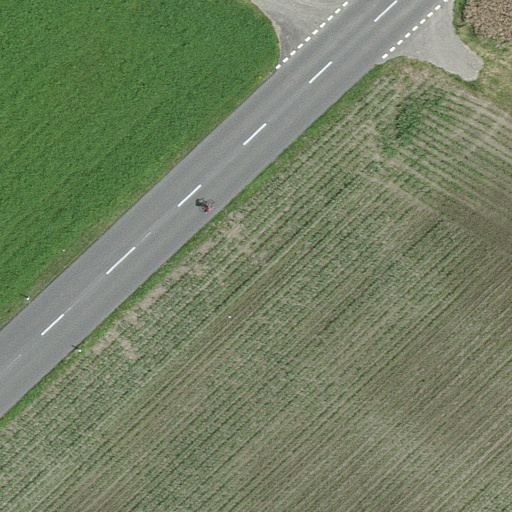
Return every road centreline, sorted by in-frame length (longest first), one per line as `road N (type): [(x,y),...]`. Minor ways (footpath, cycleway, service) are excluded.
road 1 (tertiary): [(0,374),(399,0)]
road 2 (track): [(360,36),(511,120)]
